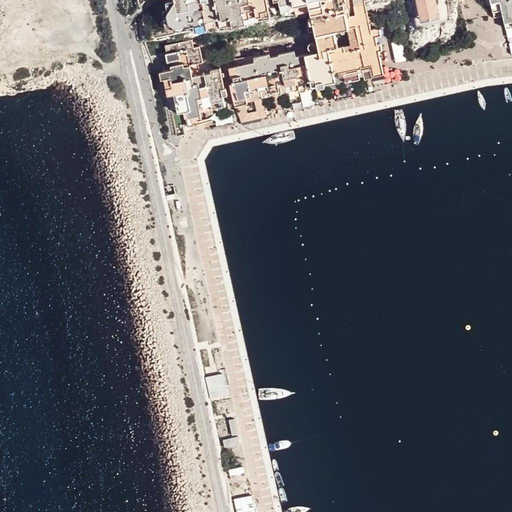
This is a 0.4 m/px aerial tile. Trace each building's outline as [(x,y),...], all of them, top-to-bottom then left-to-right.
[(213,0),(214,3),(194,7),(191,7),(193,16),(203,14),(204,20),(209,19),(212,33),(207,34),(208,38),(218,36),(214,14),(224,11),(223,10),(264,1),(266,0),(265,0),(213,0)] [(309,0),(292,0),(275,4),(275,7),(272,7),(274,15),(278,14),(281,25),(295,22),(295,19),(307,16),(312,15),(309,0)] [(273,0),(275,4),(292,0),(309,0),(312,15),(321,13),(318,0),(273,0)] [(438,22),(433,0),(413,0),(419,26),(438,22)] [(511,0),(490,0),(492,4),(501,3),(504,25),(511,23),(511,0)] [(270,28),(264,1),(223,10),(224,11),(214,14),(218,36),(219,39),(231,36),(232,38),(246,35),(246,37),(257,35),(256,30),(261,28),(262,30),(270,28)] [(176,10),(167,12),(168,19),(162,21),(165,35),(172,33),(174,41),(188,38),(188,37),(193,36),(194,41),(194,43),(208,40),(208,38),(207,34),(212,33),(209,19),(204,20),(203,14),(193,16),(191,7),(188,8),(187,4),(175,7),(176,10)] [(310,66),(310,67),(302,69),(293,71),(292,65),(282,67),(277,68),(277,70),(269,72),(268,68),(262,69),(252,71),(253,75),(237,78),(228,80),(231,95),(228,95),(231,109),(379,78),(374,54),(379,53),(378,47),(373,46),(372,46),(348,51),(351,62),(337,66),(333,48),(329,30),(345,26),(343,21),(341,10),(321,13),(312,15),(307,16),(310,26),(311,33),(306,34),(308,45),(312,44),(317,66),(314,67),(313,60),(312,59),(311,59),(310,58),(309,59),(308,59),(308,60),(307,60),(307,61),(307,62),(307,63),(307,64),(308,65),(309,65),(310,66)] [(295,22),(281,25),(282,30),(298,27),(300,25),(304,27),(310,26),(307,16),(295,19),(295,22)] [(343,21),(345,26),(348,45),(368,40),(364,16),(343,21)] [(345,26),(329,30),(333,48),(348,45),(345,26)] [(191,51),(165,56),(167,64),(192,59),(191,51)] [(167,64),(165,64),(167,72),(169,72),(169,73),(200,67),(199,58),(192,59),(167,64)] [(292,65),(293,71),(302,69),(301,62),(292,64),(292,65)] [(282,63),(261,67),(262,69),(268,68),(269,72),(277,70),(277,68),(282,67),(282,63)] [(171,79),(161,82),(166,105),(172,104),(173,106),(192,102),(195,113),(221,107),(225,106),(219,80),(210,82),(210,84),(199,86),(197,75),(202,74),(200,67),(169,73),(171,79)] [(252,70),(236,73),(237,78),(253,75),(252,71),(252,70)] [(202,74),(197,75),(199,86),(210,84),(210,82),(208,73),(202,74)] [(379,78),(231,109),(233,118),(245,115),(244,110),(248,109),(249,112),(268,108),(268,105),(277,104),(277,106),(296,103),(297,106),(304,104),(304,102),(313,100),(314,103),(322,101),(321,99),(333,96),(332,93),(341,91),(343,98),(357,95),(356,92),(361,91),(362,94),(382,90),(379,78)] [(192,102),(173,106),(176,123),(181,122),(183,128),(198,125),(198,121),(202,120),(203,123),(211,121),(210,119),(223,117),(221,107),(195,113),(192,102)] [(223,374),(207,378),(211,396),(228,392),(223,374)] [(255,511),(252,496),(234,500),(236,511),(255,511)]
